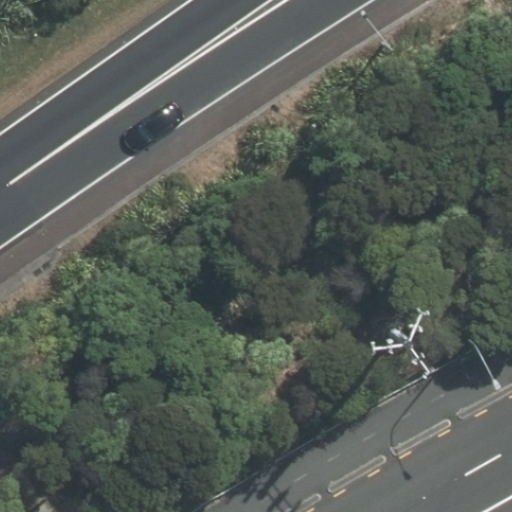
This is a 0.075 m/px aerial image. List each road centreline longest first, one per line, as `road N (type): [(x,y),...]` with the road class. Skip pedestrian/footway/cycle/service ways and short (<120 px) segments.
road 1 (motorway): [(331,0),(21,176)]
road 2 (motorway): [(264,0),(21,176)]
